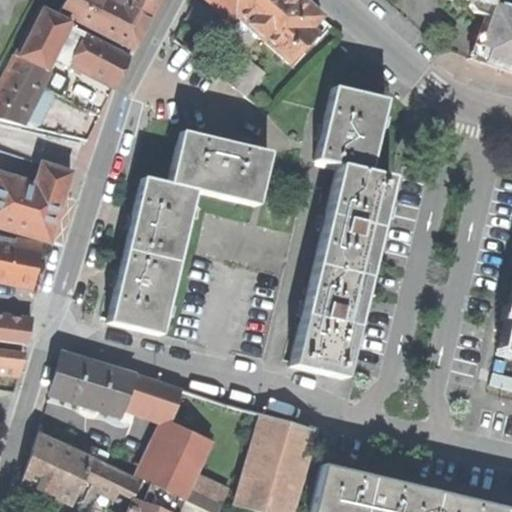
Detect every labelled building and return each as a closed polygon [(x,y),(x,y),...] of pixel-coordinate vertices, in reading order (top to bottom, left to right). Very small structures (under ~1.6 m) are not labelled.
[(98,32),(115,0),(113,0),(66,0),(60,13),(98,32)] [(134,51),(160,0),(127,0),(124,5),(115,0),(98,32),(134,51)] [(204,0),(228,21),(247,0),(204,0)] [(244,25),(287,64),(314,35),(308,29),(318,18),(299,0),(247,0),(228,21),(239,31),(244,25)] [(465,0),(469,1),(468,6),(473,13),(484,17),(474,46),(487,50),(482,63),(511,73),(511,8),(491,2),(491,0),(465,0)] [(70,29),(72,25),(39,8),(14,56),(46,73),(54,59),(70,29)] [(68,66),(84,36),(70,29),(54,59),(68,66)] [(68,66),(113,89),(122,73),(128,60),(84,36),(68,66)] [(487,50),(474,46),(469,58),(482,63),(487,50)] [(238,55),(220,78),(244,98),(263,75),(238,55)] [(46,73),(14,56),(7,69),(42,87),(48,75),(46,73)] [(42,87),(7,69),(0,82),(0,120),(21,125),(42,87)] [(318,140),(313,161),(335,167),(366,174),(374,138),(383,101),(330,89),(321,126),(318,125),(314,139),(318,140)] [(178,134),(166,186),(191,192),(254,207),(266,155),(229,146),(230,143),(223,141),(216,139),(215,143),(178,134)] [(0,229),(49,245),(59,211),(71,173),(38,164),(34,185),(0,174),(0,229)] [(312,266),(365,279),(377,230),(389,179),(366,174),(335,167),(324,217),(320,216),(317,230),(320,231),(312,266)] [(127,231),(120,261),(172,272),(191,192),(166,186),(139,180),(131,217),(127,216),(125,222),(124,230),(127,231)] [(15,240),(14,247),(39,253),(40,246),(15,240)] [(0,282),(31,289),(35,272),(39,253),(14,247),(1,245),(0,244),(0,282)] [(114,287),(105,324),(157,336),(172,272),(120,261),(117,273),(113,272),(112,279),(110,286),(114,287)] [(353,327),(365,279),(312,266),(303,302),(300,301),(296,316),(300,317),(288,368),(341,380),(353,327)] [(511,305),(501,352),(511,354),(511,305)] [(31,320),(0,315),(0,342),(25,345),(31,320)] [(0,364),(19,367),(20,361),(22,355),(0,352),(0,364)] [(54,377),(49,394),(118,417),(121,405),(130,378),(59,356),(54,377)] [(0,374),(17,377),(19,367),(0,364),(0,374)] [(130,378),(121,405),(167,422),(208,442),(225,406),(131,373),(130,378)] [(258,416),(232,505),(253,511),(287,511),(311,431),(258,416)] [(167,422),(140,481),(163,493),(180,501),(193,475),(208,442),(167,422)] [(20,482),(68,505),(75,488),(79,479),(88,460),(36,435),(28,460),(20,482)] [(88,446),(84,455),(95,459),(98,450),(88,446)] [(116,489),(122,476),(88,460),(79,479),(91,484),(88,489),(111,500),(116,489)] [(320,466),(309,511),(511,511),(501,510),(485,506),(382,481),(367,478),(320,466)] [(216,511),(226,494),(193,475),(180,501),(182,502),(201,511),(216,511)] [(133,497),(139,484),(122,476),(116,489),(133,497)] [(156,511),(163,493),(140,481),(139,484),(133,497),(131,502),(156,511)] [(87,494),(75,488),(68,505),(79,510),(87,494)] [(163,493),(156,511),(155,511),(178,511),(182,502),(180,501),(163,493)] [(131,502),(127,511),(155,511),(156,511),(131,502)]
